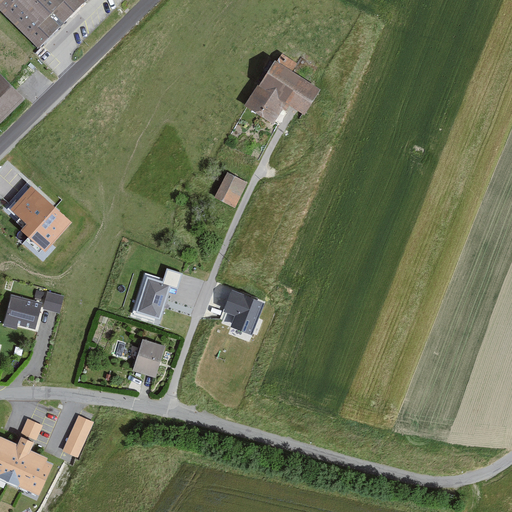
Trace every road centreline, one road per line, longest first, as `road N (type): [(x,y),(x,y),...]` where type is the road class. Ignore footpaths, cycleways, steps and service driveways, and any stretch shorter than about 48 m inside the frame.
road 1 (unclassified): [(0,395),(127,403),(420,481),(457,484),(511,458)]
road 2 (tertiary): [(0,146),(149,0)]
